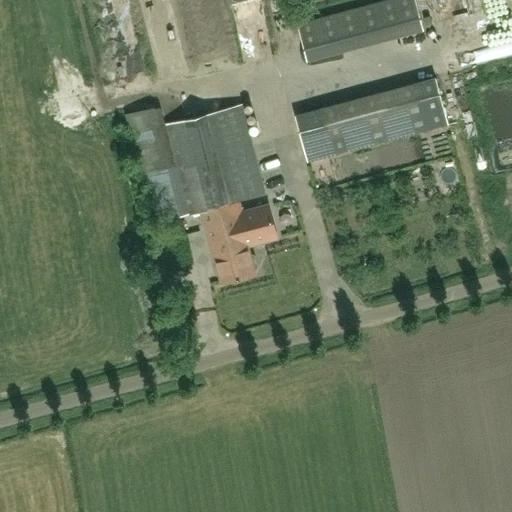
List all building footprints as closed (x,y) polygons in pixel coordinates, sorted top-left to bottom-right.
[(124,11),(122,0),(100,0),(103,15),(124,11)] [(137,0),(159,80),(184,74),(164,0),(137,0)] [(216,46),(208,0),(182,0),(191,50),(216,46)] [(229,0),(234,60),(264,57),(259,0),(229,0)] [(303,47),(419,16),(414,0),(393,0),(298,26),(303,47)] [(110,31),(115,46),(130,41),(124,26),(110,31)] [(115,63),(135,59),(132,43),(111,48),(115,63)] [(320,108),(296,115),(309,161),(333,155),(448,124),(436,77),(320,108)] [(243,105),(165,124),(161,108),(130,115),(144,174),(145,174),(168,268),(193,261),(170,168),(175,166),(187,213),(200,210),(211,255),(213,255),(221,283),(254,274),(254,273),(259,271),(255,258),(250,259),(247,247),(277,239),(269,206),(241,213),(238,200),(265,194),(243,105)]
